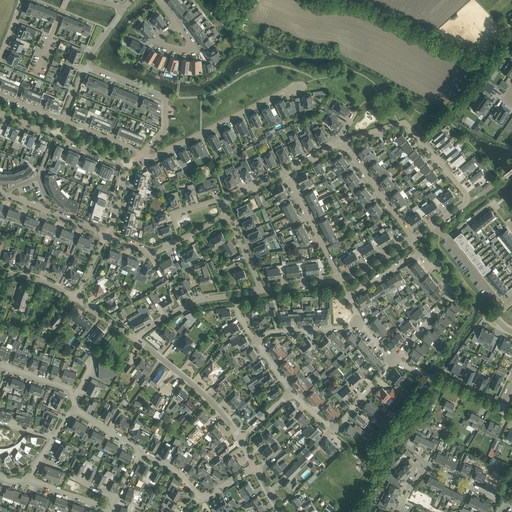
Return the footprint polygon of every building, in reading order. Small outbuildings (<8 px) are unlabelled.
[(177,0),(171,5),(174,9),(183,2),(181,0),(177,0)] [(25,13),(30,16),(31,15),(35,4),(30,2),(29,3),(25,13)] [(183,2),(174,9),(178,13),(187,6),(183,2)] [(41,6),(35,4),(31,15),(36,17),(41,6)] [(36,17),(41,19),(43,16),(46,8),(41,6),(36,17)] [(187,6),(178,13),(181,17),(190,10),(187,6)] [(46,8),(43,16),(48,18),(51,10),(46,8)] [(57,13),(51,10),(48,18),(47,21),(52,24),(53,21),(54,21),(53,20),(57,13)] [(190,10),(181,17),(185,21),(188,18),(191,20),(198,14),(195,11),(193,13),(190,10)] [(152,16),(147,20),(152,27),(155,25),(154,23),(156,22),(159,27),(162,25),(163,26),(166,23),(159,14),(153,18),(152,16)] [(69,18),(64,15),(64,16),(61,24),(66,26),(69,18)] [(69,18),(66,26),(71,28),(75,20),(69,18)] [(143,21),(134,28),(138,33),(141,31),(146,37),(147,36),(148,37),(151,34),(152,33),(146,27),(149,24),(145,20),(144,19),(143,20),(143,21)] [(71,28),(77,30),(80,22),(75,20),(71,28)] [(198,20),(189,27),(192,31),(198,26),(201,24),(198,20)] [(81,33),(82,33),(85,24),(80,22),(77,30),(82,32),(81,33)] [(85,24),(82,33),(87,36),(88,34),(89,31),(90,31),(91,28),(90,28),(91,27),(90,27),(85,25),(86,24),(85,24)] [(34,36),(36,30),(27,26),(25,29),(20,27),(19,27),(20,27),(19,27),(17,31),(18,31),(17,34),(16,34),(19,35),(18,36),(22,37),(22,36),(26,38),(28,34),(34,36)] [(192,31),(195,35),(201,30),(198,26),(192,31)] [(195,35),(198,39),(204,34),(201,30),(195,35)] [(135,48),(141,52),(146,46),(140,42),(135,40),(136,37),(137,38),(137,37),(129,34),(129,35),(130,35),(127,40),(131,42),(130,45),(136,48),(135,48)] [(198,39),(201,43),(207,38),(204,34),(198,39)] [(201,43),(204,47),(212,41),(209,37),(207,38),(201,43)] [(14,40),(13,40),(12,44),(13,44),(12,47),(11,47),(21,51),(22,47),(24,48),(25,47),(28,48),(30,43),(22,40),(21,42),(14,40),(14,41),(13,41),(14,40)] [(80,54),(81,52),(77,50),(78,47),(72,45),(70,49),(69,49),(67,53),(70,54),(78,57),(79,57),(81,54),(80,54)] [(215,48),(206,53),(211,63),(210,63),(204,64),(205,72),(212,71),(211,66),(216,65),(215,65),(214,62),(214,61),(217,59),(215,56),(219,53),(215,48)] [(151,49),(145,59),(150,62),(148,64),(153,67),(155,64),(159,54),(155,52),(155,53),(153,52),(154,51),(151,49)] [(22,66),(17,64),(20,57),(10,53),(9,53),(10,54),(9,56),(8,56),(6,60),(12,63),(11,65),(10,65),(9,65),(21,70),(22,66)] [(159,53),(155,64),(160,66),(159,68),(164,71),(168,57),(164,56),(164,57),(162,56),(162,55),(159,53)] [(67,57),(65,62),(71,64),(72,61),(76,63),(78,57),(70,54),(69,58),(67,57)] [(167,68),(165,72),(171,74),(171,72),(177,74),(179,60),(176,60),(175,60),(173,59),(173,58),(170,57),(167,68)] [(506,72),(509,74),(511,70),(511,59),(510,59),(509,59),(501,71),(506,74),(506,72)] [(182,60),(181,71),(187,72),(186,74),(192,75),(192,72),(191,61),(188,61),(186,61),(186,60),(182,60)] [(191,61),(192,72),(197,72),(197,74),(203,74),(201,60),(197,61),(195,61),(195,60),(191,60),(191,61)] [(61,70),(71,74),(74,68),(70,67),(71,64),(65,62),(64,66),(62,65),(60,69),(61,70)] [(61,70),(59,75),(69,79),(71,74),(61,70)] [(69,83),(70,81),(69,80),(69,79),(59,75),(56,84),(62,86),(63,84),(67,85),(68,83),(69,83)] [(0,89),(6,91),(10,82),(11,79),(6,77),(5,76),(5,77),(0,89)] [(90,87),(93,78),(89,76),(85,85),(90,87)] [(98,79),(98,80),(93,78),(90,87),(94,89),(98,79)] [(99,79),(98,79),(94,89),(99,91),(103,81),(103,82),(98,80),(99,79)] [(30,84),(23,81),(19,89),(22,90),(19,97),(24,99),(28,90),(30,84)] [(103,81),(99,91),(104,93),(103,95),(106,96),(109,90),(106,89),(108,84),(103,82),(103,81)] [(6,91),(10,93),(14,84),(10,82),(6,91)] [(487,96),(494,87),(486,82),(482,88),(484,90),(480,95),(479,94),(475,101),(476,102),(472,108),(477,111),(479,109),(483,111),(481,114),(485,116),(489,109),(485,107),(491,99),(487,96)] [(14,84),(10,93),(15,95),(19,86),(14,84)] [(119,87),(119,88),(114,86),(112,91),(109,90),(106,96),(109,97),(110,96),(115,98),(119,87)] [(119,87),(115,98),(120,99),(123,90),(119,88),(119,87)] [(24,99),(29,101),(33,91),(28,90),(24,99)] [(128,92),(123,90),(120,99),(124,101),(128,92)] [(29,101),(34,103),(37,93),(33,91),(29,101)] [(41,98),(44,99),(46,93),(43,92),(42,95),(37,93),(34,103),(38,105),(41,98)] [(133,94),(128,92),(124,101),(129,103),(133,94)] [(44,107),(50,109),(54,100),(55,97),(54,96),(54,97),(51,96),(51,95),(46,93),(44,99),(47,100),(44,107)] [(136,108),(138,102),(136,101),(138,96),(133,94),(129,103),(134,105),(133,107),(136,108)] [(296,103),(297,110),(302,110),(301,107),(312,105),(312,104),(313,104),(312,100),(311,101),(311,95),(308,96),(308,94),(304,95),(304,96),(302,97),(302,102),(296,103)] [(144,110),(149,100),(148,99),(148,100),(143,98),(141,103),(138,102),(136,108),(139,109),(140,108),(144,110)] [(54,100),(50,109),(55,111),(56,111),(59,105),(60,106),(62,100),(59,99),(57,101),(54,100)] [(149,100),(144,110),(149,112),(153,102),(148,100),(149,100)] [(281,102),(281,101),(280,101),(279,100),(276,102),(276,103),(275,103),(281,114),(288,110),(290,114),(295,112),(294,101),(292,101),(289,103),(288,101),(285,103),(283,101),(281,102)] [(158,104),(153,102),(149,112),(154,113),(158,104)] [(337,106),(334,104),(330,110),(338,115),(340,112),(345,115),(348,109),(345,108),(346,107),(343,105),(342,106),(339,104),(337,106)] [(73,119),(78,120),(81,111),(78,110),(79,107),(76,106),(73,111),(74,112),(72,117),(72,118),(73,118),(73,119)] [(262,110),(267,120),(269,124),(275,121),(276,123),(281,120),(278,114),(274,116),(269,107),(268,106),(265,107),(266,108),(262,110)] [(507,114),(509,111),(503,107),(500,111),(499,110),(497,108),(492,115),(496,117),(497,116),(503,120),(504,118),(507,120),(510,115),(507,114)] [(86,116),(89,118),(91,111),(87,109),(84,112),(81,111),(78,120),(83,123),(86,116)] [(89,125),(94,127),(98,118),(99,114),(91,111),(89,118),(92,119),(89,125)] [(250,123),(253,129),(257,128),(256,126),(262,123),(257,113),(250,116),(253,122),(250,123)] [(99,129),(102,120),(104,117),(100,116),(101,115),(99,114),(98,118),(94,127),(99,129)] [(326,119),(323,123),(327,125),(327,124),(337,129),(340,123),(335,120),(336,117),(330,114),(327,119),(326,119)] [(107,122),(103,131),(108,133),(111,126),(114,128),(115,125),(117,120),(114,119),(113,120),(108,119),(107,122)] [(99,129),(103,131),(107,122),(102,120),(99,129)] [(239,132),(241,134),(243,133),(244,135),(247,134),(246,131),(248,131),(251,138),(255,136),(250,127),(247,128),(248,128),(247,128),(246,126),(245,124),(243,120),(241,121),(241,120),(236,122),(237,123),(235,124),(239,132)] [(120,138),(124,129),(120,127),(121,123),(118,122),(115,128),(118,130),(116,136),(120,138)] [(308,136),(308,135),(311,133),(306,124),(303,126),(306,131),(304,132),(304,133),(300,135),(306,149),(307,148),(308,149),(311,148),(310,147),(313,145),(309,136),(308,136)] [(3,129),(0,136),(9,139),(9,138),(13,127),(8,125),(5,130),(3,129)] [(319,142),(321,142),(325,141),(324,140),(326,139),(323,133),(326,132),(323,125),(319,127),(320,130),(314,133),(319,142)] [(9,138),(9,139),(14,141),(11,147),(15,148),(17,142),(19,136),(17,135),(19,129),(13,127),(9,138)] [(227,128),(222,131),(225,138),(223,139),(225,144),(229,151),(230,153),(230,154),(237,151),(235,148),(232,149),(228,142),(232,139),(235,137),(231,128),(228,130),(227,128)] [(120,138),(125,140),(129,130),(124,129),(120,138)] [(125,140),(130,142),(134,132),(129,130),(125,140)] [(138,134),(134,144),(139,145),(140,145),(141,145),(143,140),(144,140),(146,135),(145,134),(145,133),(140,131),(138,134)] [(17,142),(15,148),(18,149),(20,144),(25,146),(30,134),(24,132),(22,137),(19,136),(17,142)] [(130,142),(134,144),(138,134),(134,132),(130,142)] [(434,140),(439,147),(448,139),(443,132),(434,140)] [(272,133),(265,137),(268,142),(275,138),(272,133)] [(292,144),(289,145),(294,155),(301,152),(295,141),(298,140),(296,135),(295,133),(288,136),(292,144)] [(30,134),(25,146),(30,148),(28,153),(31,154),(32,152),(34,149),(36,143),(33,142),(36,136),(30,134)] [(208,138),(213,148),(221,144),(216,134),(212,136),(211,135),(208,136),(208,137),(208,138)] [(392,155),(408,142),(403,145),(401,143),(406,139),(402,134),(397,138),(395,136),(385,139),(386,144),(396,141),(401,147),(394,153),(392,155)] [(34,149),(31,156),(34,158),(37,150),(42,153),(47,141),(41,139),(39,144),(36,143),(34,149)] [(439,147),(445,154),(454,146),(448,139),(439,147)] [(195,156),(200,153),(202,157),(209,154),(205,145),(201,147),(199,142),(196,144),(194,145),(191,146),(195,156)] [(369,151),(367,148),(369,146),(368,144),(366,142),(359,144),(362,148),(360,149),(361,151),(358,153),(361,157),(369,151)] [(397,157),(403,152),(405,152),(406,152),(408,154),(397,163),(414,149),(410,153),(408,150),(412,147),(408,142),(392,155),(394,158),(396,156),(397,157)] [(225,144),(222,146),(226,155),(230,153),(229,151),(225,144)] [(281,144),(274,148),(276,151),(279,157),(281,161),(284,160),(284,161),(287,160),(286,159),(289,158),(286,153),(288,152),(286,148),(285,146),(283,147),(281,144)] [(53,167),(51,171),(56,173),(58,167),(61,160),(64,154),(61,153),(63,147),(57,145),(52,157),(58,159),(54,168),(53,167)] [(454,146),(445,154),(451,161),(460,153),(454,146)] [(180,165),(182,168),(188,165),(185,160),(190,158),(185,149),(183,150),(183,149),(180,150),(181,151),(179,152),(184,163),(180,165)] [(416,160),(414,158),(418,154),(414,149),(397,163),(399,165),(402,163),(403,164),(408,160),(412,160),(414,162),(404,170),(404,171),(420,157),(420,156),(416,160)] [(64,154),(61,160),(69,164),(70,162),(74,152),(69,150),(66,155),(64,154)] [(270,153),(264,156),(270,167),(276,164),(274,160),(276,158),(272,150),(269,151),(270,153)] [(368,159),(370,162),(377,157),(373,152),(371,153),(369,151),(361,157),(364,161),(366,159),(367,160),(368,159)] [(69,164),(69,165),(74,167),(75,166),(78,167),(80,161),(78,160),(80,154),(74,152),(70,162),(69,164)] [(460,153),(451,161),(457,168),(466,160),(460,153)] [(78,167),(76,171),(85,174),(87,169),(91,159),(85,156),(83,162),(80,161),(78,167)] [(255,161),(251,163),(256,174),(264,170),(261,166),(264,165),(259,156),(253,159),(255,161)] [(333,156),(327,160),(331,165),(334,163),(336,166),(345,160),(342,156),(339,158),(338,156),(336,158),(335,159),(333,156)] [(180,167),(176,159),(173,161),(172,158),(170,159),(169,158),(168,157),(166,159),(165,158),(163,159),(164,160),(163,160),(167,168),(171,166),(172,169),(175,167),(176,170),(180,167)] [(369,168),(372,172),(380,165),(378,163),(380,161),(377,157),(370,162),(371,164),(372,166),(369,168)] [(422,167),(420,165),(424,161),(420,157),(407,168),(404,171),(406,173),(408,171),(408,172),(414,168),(417,172),(411,177),(427,164),(426,164),(422,167)] [(459,168),(463,172),(475,162),(472,158),(459,168)] [(91,159),(87,169),(92,171),(91,173),(92,173),(95,174),(97,168),(94,166),(96,161),(91,159)] [(242,171),(240,172),(244,180),(251,177),(246,169),(249,167),(250,169),(250,168),(246,160),(240,163),(242,166),(240,167),(242,171)] [(338,177),(340,175),(347,170),(345,168),(346,167),(345,166),(348,164),(345,160),(336,166),(338,169),(335,172),(338,177)] [(150,167),(155,177),(157,176),(156,174),(161,171),(159,167),(160,167),(158,164),(157,164),(157,163),(156,164),(156,162),(153,164),(153,165),(150,167)] [(27,163),(23,167),(30,176),(29,176),(31,174),(35,170),(27,163)] [(97,168),(95,174),(97,175),(98,175),(98,174),(103,176),(108,166),(102,163),(100,169),(97,168)] [(381,176),(387,171),(384,167),(382,164),(380,165),(372,172),(374,175),(377,173),(378,175),(379,174),(381,176)] [(428,175),(426,172),(431,169),(427,164),(411,177),(414,181),(421,174),(422,174),(424,175),(424,174),(426,177),(419,183),(433,171),(428,175)] [(103,176),(103,177),(108,179),(111,181),(114,174),(111,173),(113,168),(108,166),(103,176)] [(23,167),(18,169),(22,179),(27,177),(29,176),(30,176),(23,167)] [(228,176),(224,178),(229,188),(236,184),(234,180),(239,177),(235,169),(234,169),(233,167),(232,167),(233,169),(231,171),(227,173),(228,176)] [(18,169),(13,171),(15,182),(16,182),(15,182),(18,181),(22,179),(18,169)] [(136,175),(135,179),(144,182),(145,179),(149,179),(150,175),(147,170),(143,172),(144,174),(143,175),(137,174),(136,174),(136,175)] [(348,182),(356,176),(353,172),(350,174),(349,172),(349,173),(347,170),(340,175),(338,177),(342,182),(343,181),(346,183),(348,182)] [(469,179),(473,183),(484,174),(480,170),(469,179)] [(380,183),(382,186),(391,180),(389,177),(391,176),(389,173),(388,171),(387,171),(381,176),(382,179),(381,179),(382,181),(380,183)] [(433,180),(437,176),(433,171),(419,183),(422,186),(428,181),(428,182),(430,182),(432,184),(435,182),(433,180)] [(296,177),(299,184),(308,179),(306,175),(308,173),(307,172),(296,177)] [(348,186),(351,191),(358,186),(356,184),(357,183),(356,182),(359,180),(356,176),(348,182),(350,185),(348,186)] [(152,180),(156,187),(161,184),(157,177),(152,180)] [(204,185),(197,187),(200,195),(217,189),(214,178),(202,182),(204,185)] [(144,182),(135,179),(133,186),(134,185),(134,186),(140,187),(139,190),(145,192),(147,187),(143,185),(144,182)] [(308,179),(299,184),(300,183),(303,189),(307,187),(308,189),(315,186),(313,183),(311,185),(308,179)] [(46,185),(48,190),(58,185),(56,180),(45,182),(46,182),(46,185)] [(398,186),(402,183),(400,181),(396,184),(395,182),(393,183),(391,180),(382,186),(385,190),(388,188),(389,190),(390,189),(391,191),(398,186)] [(189,191),(185,192),(188,201),(194,199),(193,194),(196,193),(193,184),(187,186),(189,191)] [(51,196),(51,197),(60,191),(58,185),(48,190),(50,194),(51,196)] [(276,196),(284,191),(281,185),(270,191),(271,192),(274,192),(275,196),(276,196)] [(109,194),(105,192),(106,189),(99,186),(97,186),(97,189),(99,190),(97,196),(106,200),(107,200),(109,196),(107,195),(108,194),(109,194)] [(357,195),(359,198),(368,191),(365,187),(362,189),(361,188),(360,189),(358,186),(351,191),(350,192),(351,194),(352,192),(355,196),(357,195)] [(393,195),(390,197),(393,201),(402,195),(400,192),(402,191),(398,186),(391,191),(393,193),(392,194),(393,195)] [(447,192),(444,194),(450,201),(455,197),(451,192),(452,192),(449,187),(446,189),(446,190),(447,192)] [(131,192),(130,198),(139,200),(140,197),(144,197),(145,192),(139,190),(138,193),(132,192),(131,192)] [(305,194),(307,200),(315,195),(313,190),(305,194)] [(53,198),(56,202),(64,194),(60,191),(51,197),(52,196),(53,198)] [(172,196),(169,198),(172,207),(178,205),(176,199),(179,198),(177,191),(171,193),(172,196)] [(284,191),(276,196),(278,201),(276,202),(277,205),(284,202),(282,199),(287,197),(284,191)] [(360,203),(363,207),(370,202),(368,200),(369,199),(368,198),(370,196),(368,191),(359,198),(362,201),(360,203)] [(450,201),(444,194),(443,191),(435,197),(438,202),(441,200),(445,204),(450,201)] [(436,204),(438,202),(435,197),(431,192),(427,195),(430,199),(431,200),(430,200),(430,201),(431,203),(429,205),(434,212),(439,209),(436,204)] [(62,207),(68,198),(64,194),(56,202),(60,206),(62,207)] [(307,200),(310,205),(318,201),(315,195),(307,200)] [(402,195),(393,201),(396,205),(399,203),(400,204),(402,206),(404,204),(409,201),(406,196),(404,198),(402,195)] [(106,201),(106,200),(97,196),(96,201),(95,202),(105,205),(106,206),(107,202),(106,201)] [(64,208),(69,210),(73,201),(68,198),(62,207),(62,208),(62,207),(64,208)] [(135,206),(134,209),(140,210),(142,205),(139,204),(139,200),(130,198),(128,204),(129,204),(135,206)] [(73,201),(69,210),(74,212),(76,213),(78,203),(73,201)] [(96,201),(94,201),(92,207),(94,207),(103,211),(104,211),(105,207),(104,207),(105,205),(95,202),(96,201)] [(310,205),(313,210),(321,206),(318,201),(310,205)] [(244,214),(245,216),(250,214),(249,212),(250,211),(249,208),(251,208),(252,205),(250,202),(242,206),(242,205),(236,208),(238,212),(239,216),(244,214)] [(282,206),(284,211),(292,207),(290,202),(282,206)] [(368,210),(370,213),(379,207),(376,203),(373,205),(372,204),(371,205),(370,202),(363,207),(366,212),(368,210)] [(420,215),(423,213),(419,208),(417,205),(412,208),(412,209),(415,214),(413,216),(418,223),(423,220),(420,215)] [(424,205),(419,208),(423,213),(426,211),(429,216),(434,212),(429,205),(426,207),(425,205),(424,205)] [(323,211),(321,206),(313,210),(315,215),(317,214),(318,217),(324,214),(323,211)] [(104,213),(102,213),(103,211),(94,207),(92,213),(101,217),(102,217),(104,213)] [(284,211),(287,216),(295,212),(292,207),(284,211)] [(379,207),(370,213),(373,216),(371,218),(374,223),(381,218),(379,215),(380,215),(379,213),(382,211),(379,207)] [(7,221),(8,218),(11,220),(14,211),(13,210),(14,210),(10,208),(9,209),(8,209),(9,209),(7,213),(4,211),(1,220),(5,222),(6,223),(7,221)] [(126,210),(125,216),(135,219),(135,215),(139,216),(140,210),(134,209),(133,212),(127,210),(127,211),(127,210),(126,210)] [(15,225),(18,227),(21,219),(18,218),(20,213),(20,214),(20,213),(19,213),(20,212),(16,210),(15,211),(14,211),(11,220),(16,222),(15,225)] [(491,210),(487,213),(492,219),(496,216),(491,210)] [(250,214),(245,216),(243,217),(243,218),(247,216),(248,219),(242,222),(243,223),(242,223),(244,228),(245,228),(245,229),(255,224),(254,221),(257,219),(254,212),(250,214)] [(295,212),(287,216),(290,222),(298,217),(295,212)] [(101,219),(101,217),(92,213),(90,219),(94,220),(93,222),(98,223),(99,222),(100,223),(102,219),(101,219)] [(167,220),(167,219),(167,218),(166,214),(165,214),(165,213),(156,216),(155,215),(151,217),(155,227),(163,225),(162,221),(167,220)] [(492,219),(487,213),(483,216),(488,222),(492,219)] [(28,227),(32,218),(31,218),(31,217),(27,215),(27,216),(26,216),(25,220),(21,219),(18,227),(22,228),(23,228),(25,228),(25,226),(28,227)] [(135,219),(125,216),(123,222),(124,222),(124,223),(130,224),(129,227),(136,229),(137,224),(134,222),(135,219)] [(418,223),(413,216),(410,218),(409,216),(408,216),(405,218),(408,222),(409,222),(413,227),(418,223)] [(488,222),(483,216),(479,219),(484,225),(488,222)] [(32,218),(28,227),(34,229),(37,221),(38,221),(38,220),(37,220),(37,219),(33,218),(32,218)] [(319,222),(321,227),(329,223),(331,222),(330,219),(328,220),(327,218),(319,222)] [(484,225),(479,219),(476,222),(481,228),(484,225)] [(47,232),(50,224),(50,223),(46,221),(43,224),(42,228),(39,226),(37,231),(36,232),(37,232),(40,234),(45,236),(46,232),(47,232)] [(481,228),(476,222),(472,225),(477,231),(481,228)] [(321,227),(324,232),(332,228),(329,223),(321,227)] [(54,239),(55,237),(52,236),(52,235),(53,235),(52,234),(55,229),(55,224),(51,224),(50,224),(47,232),(46,232),(45,236),(51,238),(54,239)] [(293,228),(296,233),(304,229),(301,224),(293,228)] [(136,229),(129,227),(123,226),(123,225),(122,225),(121,230),(121,231),(122,231),(122,232),(127,233),(127,234),(133,236),(134,233),(133,233),(135,230),(136,229)] [(171,231),(170,227),(169,227),(169,226),(164,228),(163,225),(155,227),(153,228),(154,231),(157,230),(158,236),(162,234),(162,235),(171,232),(171,231)] [(385,233),(382,235),(387,243),(392,240),(389,235),(394,232),(393,231),(390,227),(383,231),(385,233)] [(56,235),(55,237),(54,239),(57,241),(58,240),(63,243),(64,240),(68,231),(67,231),(67,230),(64,228),(61,231),(59,236),(56,235)] [(324,232),(326,237),(334,233),(332,228),(324,232)] [(292,235),(295,240),(306,235),(304,229),(296,233),(292,235)] [(502,238),(510,232),(507,229),(499,235),(502,238)] [(265,239),(273,236),(276,234),(274,231),(267,234),(266,232),(260,234),(258,230),(252,232),(248,234),(249,236),(248,236),(249,240),(250,239),(251,241),(261,237),(261,236),(263,236),(264,239),(265,239)] [(68,231),(64,240),(70,242),(72,236),(73,231),(69,231),(68,231)] [(461,231),(454,237),(457,242),(465,236),(461,231)] [(505,242),(511,236),(511,235),(510,232),(502,238),(505,242)] [(208,244),(212,250),(216,248),(214,246),(225,240),(221,233),(209,240),(211,242),(208,244)] [(334,233),(326,237),(329,243),(337,238),(334,233)] [(268,250),(265,243),(267,242),(268,241),(268,242),(272,240),(272,239),(277,237),(276,234),(264,239),(262,241),(263,243),(254,247),(257,255),(268,250)] [(375,250),(372,245),(375,243),(372,238),(370,234),(367,236),(369,238),(368,239),(369,240),(367,241),(368,244),(365,245),(370,253),(375,250)] [(76,244),(82,247),(85,238),(85,237),(82,235),(79,239),(76,244)] [(305,242),(309,240),(306,235),(295,240),(296,243),(299,245),(300,247),(308,246),(305,242)] [(378,235),(372,238),(375,243),(378,241),(381,246),(387,243),(382,235),(379,237),(378,235)] [(465,236),(457,242),(458,243),(461,246),(468,240),(466,237),(465,236)] [(85,238),(82,247),(87,249),(87,251),(89,252),(92,245),(89,244),(91,241),(91,240),(90,240),(90,238),(86,238),(85,238)] [(468,240),(461,246),(461,247),(464,250),(471,244),(469,241),(468,240)] [(230,241),(226,244),(229,249),(227,250),(230,256),(236,252),(230,241)] [(370,253),(365,245),(364,243),(359,246),(357,242),(354,245),(356,248),(359,253),(362,251),(365,256),(370,253)] [(471,244),(464,250),(465,251),(467,254),(475,248),(472,245),(471,244)] [(19,254),(19,258),(18,263),(22,264),(22,263),(28,264),(29,258),(32,258),(34,248),(27,247),(26,255),(19,254)] [(183,258),(177,262),(179,265),(180,267),(180,268),(188,266),(185,261),(197,255),(193,248),(181,255),(183,258)] [(352,254),(349,255),(354,263),(359,260),(356,255),(359,253),(356,248),(350,251),(352,254)] [(475,248),(467,254),(468,255),(470,258),(478,252),(476,253),(474,250),(473,249),(475,248)] [(4,252),(3,256),(2,261),(7,262),(11,263),(11,262),(12,263),(12,258),(15,259),(17,250),(12,249),(11,253),(8,252),(8,253),(4,252)] [(111,263),(115,252),(114,252),(115,251),(111,249),(111,250),(110,250),(106,258),(105,258),(104,261),(111,263)] [(118,263),(121,254),(120,254),(121,253),(117,251),(116,252),(115,252),(111,263),(116,266),(117,264),(118,263)] [(478,252),(470,258),(471,259),(474,262),(481,256),(479,253),(478,252)] [(37,259),(36,262),(34,267),(44,270),(47,261),(49,262),(52,255),(46,253),(44,261),(37,259)] [(354,263),(349,255),(346,257),(345,255),(337,259),(341,266),(343,265),(342,263),(345,262),(348,266),(354,263)] [(76,256),(74,256),(69,265),(73,267),(78,257),(77,257),(76,256)] [(122,260),(120,265),(119,268),(128,271),(129,268),(133,259),(132,259),(132,258),(129,256),(128,257),(127,257),(126,261),(122,260)] [(481,256),(474,262),(474,263),(477,266),(483,261),(480,258),(480,257),(481,256)] [(166,260),(165,261),(170,269),(171,272),(172,273),(177,270),(177,269),(180,267),(179,265),(177,262),(174,264),(170,258),(169,257),(166,259),(166,260)] [(312,272),(311,263),(311,259),(305,260),(305,257),(301,258),(301,262),(302,268),(305,267),(306,273),(312,272)] [(134,259),(133,259),(129,268),(135,270),(139,261),(138,261),(138,260),(134,258),(134,259)] [(298,268),(302,268),(301,258),(300,258),(301,260),(291,261),(293,275),(299,274),(298,268)] [(311,263),(312,272),(318,271),(318,266),(323,265),(319,258),(317,259),(317,260),(315,260),(314,261),(314,263),(311,263)] [(226,263),(228,268),(235,264),(232,259),(226,263)] [(160,263),(163,270),(161,271),(164,276),(168,274),(171,272),(170,269),(165,261),(164,261),(164,260),(160,262),(160,263)] [(216,269),(211,260),(207,262),(212,271),(216,269)] [(293,275),(291,261),(285,262),(285,261),(284,261),(281,261),(282,265),(283,271),(286,270),(287,276),(293,275)] [(407,270),(411,274),(421,266),(417,261),(411,266),(409,264),(403,267),(401,269),(403,271),(405,270),(405,271),(407,270)] [(483,261),(477,266),(478,267),(480,270),(488,264),(487,264),(486,265),(484,262),(483,261)] [(53,264),(52,268),(50,272),(58,276),(60,271),(63,272),(65,268),(66,265),(61,263),(59,267),(53,264)] [(148,275),(151,266),(150,266),(151,265),(147,263),(146,264),(145,264),(143,269),(140,268),(138,272),(137,275),(136,279),(145,283),(149,275),(148,275)] [(200,279),(198,280),(199,285),(205,283),(205,282),(209,280),(208,276),(208,274),(208,275),(206,268),(206,267),(205,263),(194,266),(195,270),(202,269),(204,275),(199,277),(200,279)] [(488,264),(480,270),(481,271),(483,274),(491,268),(488,265),(488,264)] [(276,268),(273,268),(274,277),(280,277),(279,271),(283,271),(282,265),(276,265),(276,266),(276,268)] [(274,277),(273,268),(272,266),(270,266),(269,267),(269,266),(265,267),(262,267),(265,272),(267,272),(268,278),(274,277)] [(415,283),(421,278),(419,276),(425,271),(421,266),(411,274),(414,279),(412,281),(413,284),(415,283)] [(66,278),(69,279),(71,281),(75,283),(79,275),(76,273),(76,272),(70,269),(66,278)] [(233,274),(234,277),(237,276),(238,281),(239,280),(239,281),(242,280),(242,279),(246,278),(243,270),(235,273),(233,274)] [(489,278),(495,273),(493,270),(487,275),(489,278)] [(489,278),(492,282),(498,277),(495,273),(489,278)] [(102,274),(96,277),(98,282),(105,278),(102,274)] [(181,275),(184,280),(180,282),(183,288),(176,291),(176,290),(174,291),(175,293),(176,293),(177,295),(179,299),(186,295),(186,296),(190,294),(187,289),(190,288),(189,286),(187,282),(186,279),(185,279),(183,274),(181,275)] [(396,275),(391,278),(395,285),(397,288),(400,286),(401,285),(402,286),(406,284),(402,277),(398,279),(396,275)] [(418,284),(422,289),(433,280),(429,275),(428,276),(422,281),(421,278),(415,283),(417,285),(418,284)] [(166,283),(163,278),(163,277),(159,279),(160,280),(154,283),(157,288),(166,283)] [(492,282),(495,286),(501,281),(498,277),(492,282)] [(94,286),(90,289),(93,293),(96,297),(104,292),(102,289),(104,288),(104,287),(103,284),(105,283),(105,282),(105,281),(106,281),(105,278),(98,282),(97,282),(99,285),(94,287),(94,286)] [(397,288),(395,285),(391,278),(386,281),(389,286),(387,288),(390,293),(392,296),(394,294),(392,291),(394,289),(397,288)] [(437,285),(433,280),(422,289),(426,293),(425,295),(427,297),(428,296),(432,292),(430,290),(436,285),(436,286),(437,285)] [(495,286),(498,290),(504,285),(501,281),(495,286)] [(30,287),(21,283),(13,306),(24,311),(28,294),(30,287)] [(381,284),(376,287),(382,297),(385,295),(387,294),(387,295),(390,293),(387,288),(384,289),(381,284)] [(508,289),(504,285),(498,290),(502,294),(508,289)] [(374,295),(372,297),(376,304),(377,303),(379,302),(378,300),(380,299),(379,298),(382,297),(376,287),(371,290),(374,295)] [(442,293),(438,287),(438,288),(432,292),(428,296),(432,301),(430,302),(432,304),(438,300),(436,298),(442,293)] [(160,299),(156,293),(155,293),(154,291),(151,292),(156,301),(160,299)] [(115,292),(109,295),(104,298),(107,302),(108,302),(109,303),(106,305),(110,311),(114,309),(118,306),(114,300),(113,299),(117,296),(115,292)] [(153,303),(156,301),(151,292),(147,295),(148,297),(153,303)] [(366,293),(361,296),(368,306),(372,303),(374,306),(376,304),(372,297),(369,298),(366,293)] [(161,302),(162,305),(165,309),(174,303),(170,296),(161,302)] [(368,306),(361,296),(357,299),(360,304),(357,306),(360,310),(364,308),(367,312),(370,310),(368,307),(368,306)] [(462,307),(457,303),(455,306),(451,302),(447,307),(455,313),(457,315),(459,312),(458,311),(462,307)] [(420,303),(413,308),(420,317),(425,314),(421,309),(424,308),(427,312),(423,306),(420,303)] [(257,310),(257,309),(257,304),(249,304),(249,305),(251,305),(251,308),(245,308),(245,312),(246,312),(246,315),(255,314),(258,314),(258,310),(257,310)] [(321,323),(320,313),(317,314),(317,311),(315,311),(313,307),(311,307),(311,311),(312,317),(315,317),(315,323),(317,323),(318,323),(321,323)] [(453,315),(455,313),(447,307),(444,312),(448,315),(446,317),(450,321),(451,322),(455,318),(453,315)] [(215,309),(216,314),(216,315),(221,314),(222,319),(231,318),(230,310),(223,311),(222,308),(215,309)] [(420,317),(413,308),(409,312),(408,311),(405,312),(411,319),(413,317),(416,321),(420,317)] [(122,309),(118,312),(121,319),(126,316),(122,309)] [(303,324),(302,310),(302,309),(293,309),(293,313),(293,319),(296,318),(297,325),(297,324),(299,324),(300,324),(303,324)] [(302,310),(303,324),(306,324),(306,323),(309,323),(309,324),(308,318),(312,317),(311,311),(305,312),(305,310),(302,310)] [(147,311),(141,315),(146,324),(152,320),(147,311)] [(285,325),(284,311),(280,312),(280,313),(276,313),(276,316),(277,321),(278,321),(279,326),(279,325),(281,325),(282,326),(285,325)] [(287,311),(284,311),(285,325),(288,325),(288,324),(290,324),(290,325),(291,325),(290,319),(293,319),(293,313),(287,313),(287,311)] [(57,312),(53,316),(48,322),(55,328),(63,318),(57,312)] [(76,312),(71,319),(81,327),(77,332),(82,336),(93,323),(87,319),(87,320),(76,312)] [(190,326),(196,318),(190,313),(184,316),(188,318),(185,322),(190,326)] [(146,324),(141,315),(129,321),(134,330),(146,324)] [(440,316),(436,321),(443,327),(446,324),(447,325),(450,321),(446,317),(444,320),(440,316)] [(264,317),(263,317),(258,317),(259,320),(252,320),(253,324),(254,324),(254,327),(262,327),(262,323),(265,323),(264,317)] [(370,322),(373,327),(380,322),(383,320),(381,318),(379,320),(376,317),(374,319),(370,322)] [(404,320),(402,321),(410,330),(414,327),(409,320),(406,322),(404,320)] [(410,330),(402,321),(401,323),(403,325),(400,327),(402,330),(405,334),(410,330)] [(441,330),(443,327),(436,321),(432,325),(436,329),(434,331),(439,335),(441,332),(442,333),(443,332),(442,331),(441,330)] [(373,327),(377,331),(386,324),(385,322),(382,324),(380,322),(373,327)] [(241,330),(237,324),(230,328),(228,325),(223,328),(227,335),(232,332),(234,335),(241,330)] [(386,324),(377,331),(380,336),(387,330),(385,328),(387,326),(386,324)] [(482,344),(489,330),(483,327),(481,331),(477,329),(472,339),(476,341),(478,338),(484,340),(482,344)] [(98,342),(104,334),(98,328),(95,332),(94,332),(89,337),(94,341),(87,349),(91,352),(99,343),(98,342)] [(165,329),(163,332),(161,331),(158,334),(168,342),(175,334),(169,330),(169,331),(165,328),(165,329)] [(397,333),(395,335),(401,343),(402,342),(401,341),(405,338),(404,336),(403,337),(396,328),(394,330),(397,333)] [(428,330),(424,335),(432,341),(434,338),(435,339),(439,335),(434,331),(433,334),(428,330)] [(495,333),(489,330),(482,344),(484,341),(490,343),(487,349),(491,351),(496,341),(492,340),(495,333)] [(345,337),(349,342),(356,335),(356,334),(354,334),(354,335),(351,332),(345,337)] [(401,343),(395,335),(393,333),(391,334),(393,338),(391,340),(397,347),(398,346),(397,345),(401,343)] [(184,335),(179,341),(176,345),(188,355),(191,351),(193,349),(188,344),(190,341),(184,335)] [(325,335),(321,338),(329,348),(333,345),(336,348),(339,346),(337,344),(333,338),(330,341),(325,335)] [(350,348),(355,344),(359,340),(361,338),(359,340),(356,338),(357,337),(357,336),(356,335),(349,342),(351,344),(348,346),(350,348)] [(425,343),(423,345),(427,349),(431,345),(429,344),(432,341),(424,335),(421,339),(425,343)] [(236,337),(231,341),(235,348),(240,344),(242,347),(246,344),(249,343),(245,336),(238,341),(236,337)] [(342,343),(336,336),(333,338),(337,344),(339,346),(342,343)] [(397,347),(391,340),(389,337),(387,339),(390,342),(387,344),(392,351),(397,347)] [(329,348),(321,338),(317,342),(320,346),(318,347),(322,352),(324,351),(325,352),(329,348)] [(355,344),(358,348),(366,341),(365,340),(364,340),(363,341),(361,338),(359,340),(355,344)] [(269,349),(272,354),(279,347),(277,345),(279,343),(275,339),(271,343),(273,345),(269,349)] [(313,346),(311,343),(307,339),(303,343),(312,353),(315,350),(312,347),(313,346)] [(505,353),(510,342),(504,339),(502,345),(498,343),(494,349),(499,351),(499,350),(505,353)] [(74,346),(78,349),(82,343),(79,340),(74,346)] [(358,348),(362,352),(368,346),(366,344),(367,343),(367,342),(366,341),(358,348)] [(17,342),(15,347),(13,351),(15,351),(12,362),(18,364),(23,351),(18,349),(20,343),(17,342)] [(312,353),(303,343),(299,346),(305,353),(306,352),(308,355),(310,355),(312,353)] [(417,344),(413,349),(420,355),(423,352),(424,353),(427,349),(423,345),(421,347),(417,344)] [(363,357),(373,349),(372,348),(371,348),(370,349),(368,346),(362,352),(360,353),(363,357)] [(5,349),(1,358),(7,360),(11,351),(10,351),(12,348),(9,347),(9,348),(6,347),(5,349)] [(279,347),(272,354),(276,358),(280,354),(282,357),(286,353),(287,352),(283,348),(281,350),(279,347)] [(244,349),(240,352),(245,359),(248,357),(250,360),(253,358),(257,355),(253,348),(246,352),(244,349)] [(24,366),(27,357),(30,358),(30,356),(31,354),(32,351),(29,349),(28,352),(23,351),(18,364),(24,366)] [(222,353),(222,352),(218,349),(217,351),(212,357),(216,360),(222,353)] [(369,360),(375,355),(373,352),(374,352),(374,350),(373,349),(363,357),(367,362),(369,360)] [(420,355),(413,349),(409,353),(413,357),(412,359),(411,358),(416,362),(418,360),(419,359),(418,357),(420,355)] [(194,352),(191,356),(193,358),(192,360),(194,362),(194,363),(196,365),(196,364),(199,367),(203,363),(204,361),(206,359),(201,355),(195,350),(194,352)] [(38,361),(41,362),(42,361),(42,360),(43,357),(44,354),(40,352),(39,356),(34,355),(29,368),(36,370),(38,361)] [(284,362),(280,366),(284,370),(291,364),(294,362),(290,357),(293,354),(291,352),(288,355),(286,357),(282,360),(284,362)] [(309,362),(311,364),(314,362),(306,354),(304,356),(309,362)] [(460,356),(456,354),(447,365),(448,365),(450,362),(454,364),(450,372),(457,376),(462,367),(456,363),(460,356)] [(369,360),(372,364),(380,358),(379,357),(378,357),(377,357),(375,355),(369,360)] [(42,361),(41,362),(38,371),(44,373),(47,366),(48,366),(51,358),(48,357),(47,359),(43,357),(42,360),(42,361)] [(61,368),(64,361),(54,358),(52,365),(53,365),(50,374),(56,377),(59,367),(61,368)] [(380,358),(372,364),(370,366),(374,370),(382,363),(380,360),(381,360),(381,359),(380,358)] [(105,363),(103,363),(98,359),(99,368),(96,368),(99,377),(99,378),(117,373),(113,369),(112,368),(111,367),(110,366),(109,365),(107,365),(106,364),(105,363)] [(138,376),(147,363),(142,359),(139,363),(137,366),(135,369),(131,374),(136,378),(137,376),(138,376)] [(332,364),(327,359),(322,363),(327,368),(332,364)] [(249,364),(250,367),(253,365),(256,371),(264,366),(261,360),(256,363),(254,361),(249,364)] [(466,366),(462,373),(465,375),(463,379),(470,382),(475,371),(469,368),(472,363),(469,361),(467,364),(466,366)] [(212,362),(208,366),(204,370),(207,373),(203,377),(210,384),(217,377),(213,373),(218,369),(212,362)] [(291,364),(284,370),(288,375),(292,371),(294,374),(298,370),(299,369),(300,369),(296,364),(294,362),(291,364)] [(147,363),(138,376),(140,378),(144,372),(147,374),(149,371),(152,367),(147,363)] [(309,364),(306,367),(311,372),(314,369),(309,364)] [(356,370),(352,374),(359,383),(364,379),(360,375),(363,373),(359,370),(358,368),(356,367),(357,366),(355,364),(353,366),(355,368),(356,370)] [(162,365),(159,369),(149,382),(154,387),(157,383),(158,384),(169,370),(162,365)] [(319,369),(324,371),(322,374),(325,377),(329,371),(321,366),(319,369)] [(61,378),(67,380),(70,371),(64,369),(61,378)] [(495,377),(491,386),(498,389),(500,386),(499,385),(499,384),(500,382),(502,377),(499,375),(501,371),(495,369),(492,376),(495,377)] [(316,370),(312,373),(319,381),(322,378),(316,370)] [(397,382),(400,379),(403,381),(406,377),(400,372),(400,373),(396,370),(393,373),(393,372),(391,375),(392,375),(389,378),(393,381),(391,383),(396,388),(399,384),(397,382)] [(70,371),(67,380),(73,382),(76,373),(70,371)] [(293,377),(291,379),(292,379),(293,381),(291,383),(295,387),(302,382),(306,378),(300,371),(298,373),(297,374),(293,377)] [(267,383),(273,379),(269,372),(263,376),(261,373),(246,383),(248,386),(258,380),(259,382),(260,382),(263,386),(264,385),(266,387),(269,385),(267,383)] [(359,383),(352,374),(351,374),(351,373),(346,378),(349,381),(350,380),(355,387),(359,383)] [(487,378),(480,375),(481,374),(480,374),(475,385),(476,385),(476,384),(483,387),(483,388),(484,385),(487,387),(491,377),(489,376),(488,378),(487,378)] [(214,389),(221,396),(231,386),(227,382),(224,386),(221,383),(227,377),(224,375),(215,383),(218,386),(214,389)] [(12,387),(15,388),(18,380),(12,378),(11,380),(8,379),(6,388),(11,389),(12,387)] [(138,384),(143,387),(147,381),(143,378),(138,384)] [(302,382),(295,387),(299,392),(303,388),(305,391),(312,384),(306,378),(302,382)] [(18,380),(15,388),(18,389),(17,391),(18,393),(22,394),(25,385),(23,384),(23,382),(18,380)] [(104,389),(106,385),(97,381),(96,384),(90,382),(87,388),(88,389),(86,392),(94,396),(99,387),(104,389)] [(344,389),(349,396),(354,392),(348,385),(349,385),(347,382),(342,386),(344,389)] [(30,393),(34,394),(36,386),(31,384),(30,386),(27,386),(24,394),(29,396),(30,393)] [(263,390),(266,394),(268,393),(272,399),(278,395),(277,394),(281,391),(277,384),(271,388),(269,385),(266,387),(263,390)] [(344,389),(342,386),(341,387),(340,385),(334,390),(339,396),(341,395),(345,399),(349,396),(344,389)] [(36,386),(34,394),(42,397),(44,391),(41,390),(42,388),(36,386)] [(306,396),(310,401),(322,390),(320,393),(317,390),(313,386),(308,390),(311,393),(306,396)] [(393,400),(398,393),(392,388),(390,391),(389,391),(389,389),(387,390),(387,391),(387,392),(382,388),(380,391),(379,390),(374,395),(379,399),(380,398),(386,403),(390,398),(393,400)] [(188,395),(181,389),(176,395),(179,398),(181,399),(183,398),(184,399),(188,395)] [(50,396),(50,398),(61,403),(63,397),(61,396),(62,394),(57,391),(54,390),(52,395),(50,396)] [(234,390),(233,391),(229,395),(231,397),(227,402),(228,401),(230,405),(230,406),(233,408),(237,405),(239,403),(235,398),(239,395),(234,390)] [(322,390),(310,401),(314,405),(318,402),(320,404),(324,401),(325,400),(322,396),(323,395),(323,391),(322,390)] [(152,403),(158,406),(163,397),(157,394),(152,403)] [(61,403),(50,398),(49,399),(49,401),(47,406),(55,410),(56,407),(58,408),(61,403)] [(91,407),(93,408),(97,401),(91,399),(89,402),(83,399),(82,402),(83,403),(81,406),(90,410),(91,407)] [(189,399),(185,403),(185,404),(182,407),(189,412),(196,404),(189,399)] [(322,410),(326,414),(335,406),(333,403),(332,404),(329,400),(324,404),(326,406),(322,410)] [(446,401),(444,405),(443,407),(448,409),(446,414),(452,417),(454,414),(455,412),(452,410),(454,404),(446,401)] [(105,408),(101,416),(107,419),(109,416),(111,411),(114,413),(118,406),(112,403),(111,405),(106,402),(103,407),(105,408)] [(361,409),(365,412),(365,411),(370,415),(374,410),(376,412),(380,408),(374,403),(371,406),(366,402),(361,409)] [(174,412),(180,406),(177,403),(171,409),(174,412)] [(245,403),(243,405),(240,408),(242,411),(238,414),(246,422),(255,413),(253,411),(250,413),(245,409),(248,406),(245,403)] [(285,415),(288,419),(290,420),(292,418),(296,415),(293,412),(297,408),(292,403),(286,409),(288,412),(285,415)] [(335,406),(326,414),(329,419),(334,415),(336,417),(340,413),(337,410),(337,409),(337,408),(335,406)] [(150,408),(147,413),(152,416),(155,410),(150,408)] [(23,423),(26,412),(26,411),(26,413),(19,411),(20,410),(17,409),(16,412),(17,413),(15,418),(18,419),(17,421),(23,423)] [(46,415),(45,418),(52,422),(55,416),(53,415),(54,413),(46,409),(44,414),(46,415)] [(6,410),(4,418),(10,419),(10,417),(13,418),(15,412),(6,410)] [(117,427),(125,431),(130,423),(126,420),(127,418),(121,415),(120,414),(121,412),(118,410),(113,417),(117,420),(117,419),(118,420),(115,423),(118,425),(117,427)] [(156,410),(153,417),(160,421),(164,411),(162,410),(161,413),(156,410)] [(202,411),(198,414),(197,415),(194,419),(197,422),(196,422),(200,427),(203,423),(204,424),(206,421),(205,420),(208,417),(202,411)] [(26,412),(23,423),(29,424),(29,422),(32,423),(34,417),(31,416),(32,414),(29,414),(28,412),(26,412)] [(302,412),(299,416),(296,418),(303,426),(310,420),(302,412)] [(357,414),(353,419),(361,424),(360,425),(363,427),(364,427),(368,422),(368,423),(370,420),(362,413),(360,415),(357,414)] [(477,422),(480,416),(472,413),(469,418),(468,418),(466,420),(464,419),(461,424),(467,427),(468,425),(471,426),(477,429),(480,424),(477,422)] [(178,420),(183,425),(188,419),(183,414),(178,420)] [(52,422),(45,418),(41,426),(47,429),(48,426),(50,427),(52,422)] [(285,425),(289,428),(296,422),(292,418),(285,425)] [(70,428),(76,431),(81,423),(76,419),(70,428)] [(139,428),(140,425),(141,423),(139,422),(140,421),(137,420),(132,428),(136,430),(137,428),(139,428)] [(383,426),(376,420),(374,423),(381,429),(383,426)] [(501,427),(495,424),(490,421),(489,424),(484,422),(480,430),(485,432),(487,429),(498,434),(499,431),(501,427),(501,426),(501,427)] [(81,423),(76,431),(81,434),(87,426),(81,423)] [(322,432),(317,427),(315,429),(310,424),(302,432),(305,435),(303,436),(307,441),(311,437),(313,440),(322,432)] [(341,433),(346,436),(346,435),(349,437),(351,434),(352,435),(356,430),(350,425),(346,429),(345,429),(341,433)] [(194,443),(203,434),(197,428),(188,437),(194,443)] [(216,428),(210,432),(208,432),(207,433),(207,434),(212,439),(209,442),(208,447),(212,448),(220,441),(218,438),(222,435),(216,428)] [(298,430),(291,436),(293,438),(302,429),(300,428),(298,430)] [(138,429),(137,431),(136,434),(134,433),(132,437),(137,439),(137,438),(139,439),(138,440),(143,443),(145,439),(146,440),(149,434),(142,430),(142,431),(138,429)] [(414,444),(417,445),(422,433),(415,429),(414,431),(413,434),(411,436),(414,438),(413,441),(415,442),(414,444)] [(90,438),(95,441),(98,433),(93,430),(93,431),(90,438)] [(268,441),(273,436),(272,435),(269,431),(263,437),(261,434),(254,440),(259,445),(266,439),(268,441)] [(372,431),(369,435),(375,440),(378,436),(372,431)] [(98,433),(95,441),(100,443),(103,436),(104,436),(98,433)] [(157,447),(160,441),(156,439),(157,435),(153,433),(151,436),(149,440),(152,442),(149,448),(154,452),(157,447)] [(420,444),(422,445),(426,438),(425,437),(427,435),(422,433),(417,445),(419,446),(420,444)] [(33,443),(34,443),(35,443),(43,444),(44,440),(44,438),(27,434),(27,435),(30,435),(31,439),(31,440),(31,441),(32,441),(32,442),(33,443)] [(319,445),(328,454),(335,447),(327,438),(319,445)] [(423,448),(426,449),(430,440),(426,438),(422,445),(424,446),(423,448)] [(430,440),(426,449),(428,451),(429,449),(431,450),(433,447),(435,448),(439,441),(433,438),(432,438),(431,440),(430,440)] [(104,448),(109,450),(113,443),(107,440),(107,441),(104,448)] [(373,445),(368,441),(365,444),(370,449),(373,445)] [(61,444),(58,449),(65,453),(69,445),(64,442),(63,445),(61,444)] [(160,454),(160,455),(160,456),(163,457),(163,456),(166,458),(169,452),(172,454),(176,445),(173,443),(171,445),(166,442),(163,448),(163,447),(161,451),(160,454)] [(37,450),(25,443),(25,444),(24,447),(24,448),(24,449),(24,450),(25,450),(25,451),(26,452),(27,452),(34,455),(36,452),(37,452),(37,450)] [(113,443),(109,450),(114,453),(117,446),(118,446),(113,443)] [(228,451),(226,449),(229,447),(226,444),(220,448),(217,445),(212,449),(210,450),(212,453),(214,451),(216,450),(218,453),(219,454),(218,455),(219,457),(228,451)] [(269,445),(265,449),(262,452),(267,458),(273,452),(275,455),(279,452),(282,449),(277,444),(272,448),(269,445)] [(307,457),(317,447),(314,444),(309,449),(304,454),(307,457)] [(300,451),(296,454),(300,458),(304,454),(309,449),(306,446),(300,451)] [(176,464),(185,453),(181,450),(177,447),(173,453),(176,455),(173,460),(175,461),(174,463),(176,464)] [(202,447),(198,454),(204,457),(207,450),(202,447)] [(16,459),(23,464),(26,461),(27,460),(18,450),(18,449),(17,450),(16,453),(15,453),(15,454),(15,455),(15,456),(15,457),(16,458),(16,459)] [(64,462),(68,454),(65,453),(58,449),(55,454),(57,455),(56,458),(61,461),(64,462)] [(117,451),(114,457),(114,459),(111,463),(114,465),(115,463),(117,460),(118,458),(123,460),(127,452),(121,450),(122,450),(120,453),(117,451)] [(287,453),(285,450),(275,457),(278,461),(287,453)] [(434,460),(439,462),(443,455),(440,454),(441,451),(439,450),(438,453),(434,460)] [(132,455),(127,452),(123,460),(128,462),(132,455),(132,456),(132,455)] [(4,461),(5,462),(9,468),(13,467),(14,466),(9,453),(8,453),(6,456),(5,456),(5,457),(4,457),(4,458),(4,459),(4,460),(4,461)] [(186,462),(188,463),(192,458),(185,453),(176,464),(179,466),(180,465),(182,466),(186,462)] [(300,458),(285,473),(290,479),(309,460),(307,457),(304,454),(300,458)] [(439,462),(444,465),(448,457),(449,455),(446,454),(445,456),(443,455),(439,462)] [(449,467),(453,460),(450,458),(451,456),(449,455),(448,457),(444,465),(449,467)] [(229,468),(228,469),(231,473),(240,465),(237,462),(236,462),(231,456),(224,462),(229,468)] [(409,461),(406,464),(413,471),(415,469),(414,468),(415,466),(413,464),(415,462),(410,457),(408,460),(409,461)] [(84,472),(89,461),(86,459),(82,464),(78,462),(74,471),(79,473),(80,471),(81,471),(84,472)] [(453,460),(449,467),(454,469),(458,462),(457,462),(459,460),(456,459),(455,461),(453,460)] [(95,471),(91,469),(92,463),(89,461),(84,472),(87,474),(86,477),(91,480),(95,471)] [(187,472),(191,475),(198,466),(193,463),(194,462),(192,461),(186,468),(189,470),(187,472)] [(284,462),(279,466),(276,462),(271,466),(276,473),(280,470),(282,469),(281,469),(287,465),(284,462)] [(464,462),(462,468),(460,472),(467,476),(469,471),(472,466),(464,462)] [(139,479),(144,482),(151,471),(148,469),(150,467),(143,463),(139,472),(142,473),(139,479)] [(308,467),(314,473),(318,469),(312,463),(308,467)] [(406,464),(402,468),(408,474),(410,472),(411,473),(413,471),(406,464)] [(45,465),(41,475),(61,482),(64,472),(45,465)] [(200,477),(205,470),(203,468),(202,469),(198,466),(191,475),(196,478),(197,476),(200,477)] [(408,474),(402,468),(400,466),(397,470),(399,472),(406,479),(408,477),(407,475),(408,474)] [(475,466),(474,469),(472,472),(476,474),(474,479),(477,481),(478,480),(482,482),(486,474),(482,473),(483,470),(475,466)] [(105,483),(111,472),(108,470),(103,475),(99,473),(95,481),(100,484),(101,481),(103,482),(105,483)] [(161,473),(154,470),(153,472),(151,471),(144,482),(145,483),(147,484),(152,479),(156,482),(161,473)] [(211,476),(207,473),(208,471),(205,470),(200,477),(202,479),(201,481),(205,484),(211,476)] [(212,474),(219,479),(222,475),(215,470),(212,474)] [(117,482),(113,480),(114,473),(111,472),(105,483),(109,485),(107,488),(113,490),(117,482)] [(394,475),(392,479),(398,483),(399,479),(401,481),(403,480),(404,481),(406,479),(399,472),(395,475),(394,474),(394,475)] [(211,476),(205,484),(209,487),(211,485),(213,487),(218,484),(217,481),(215,480),(215,479),(211,476)] [(426,483),(431,486),(435,479),(430,476),(427,481),(425,480),(424,482),(426,483)] [(295,486),(299,482),(296,479),(292,483),(289,480),(283,486),(290,492),(293,488),(295,487),(295,486)] [(388,484),(387,487),(389,488),(399,493),(400,490),(398,489),(399,487),(396,486),(398,483),(392,479),(390,483),(389,485),(388,484)] [(433,487),(436,488),(440,481),(435,479),(431,486),(430,488),(432,489),(433,487)] [(172,489),(171,491),(179,495),(182,491),(178,488),(179,486),(171,481),(169,486),(172,489)] [(438,492),(439,493),(440,493),(444,486),(445,483),(440,481),(436,488),(439,489),(438,492)] [(248,483),(239,489),(243,497),(247,494),(253,491),(248,483)] [(442,494),(445,495),(448,488),(444,486),(440,493),(439,493),(437,499),(439,500),(442,494)] [(2,496),(8,498),(11,490),(12,490),(12,489),(8,487),(8,488),(5,488),(2,496)] [(389,489),(387,493),(395,497),(396,495),(398,496),(399,493),(389,488),(387,487),(389,489)] [(448,501),(453,490),(448,488),(445,495),(448,496),(447,499),(449,500),(448,501)] [(128,490),(126,495),(133,498),(135,494),(140,495),(141,491),(139,490),(134,489),(133,492),(128,490)] [(8,498),(14,500),(18,491),(14,490),(13,491),(12,490),(11,490),(8,498)] [(454,500),(455,500),(458,493),(453,490),(448,501),(453,503),(454,500)] [(14,500),(20,503),(23,494),(21,494),(22,493),(18,491),(14,500)] [(152,500),(157,493),(154,491),(146,505),(150,508),(154,501),(152,500)] [(164,497),(165,497),(169,499),(171,500),(173,498),(177,500),(179,495),(171,491),(169,494),(166,493),(164,497)] [(295,498),(291,500),(295,507),(304,501),(298,492),(294,495),(295,498)] [(385,492),(383,497),(385,498),(395,502),(396,500),(394,499),(395,497),(387,493),(385,492)] [(23,494),(20,503),(26,505),(29,497),(27,496),(28,495),(23,493),(23,494)] [(458,493),(455,500),(457,501),(456,503),(458,504),(459,502),(460,502),(463,495),(458,493)] [(35,502),(38,504),(41,496),(36,494),(35,496),(32,495),(29,503),(34,505),(35,502)] [(129,502),(128,506),(135,508),(136,505),(132,502),(133,498),(126,495),(124,500),(129,502)] [(41,496),(38,504),(43,506),(44,507),(47,508),(50,501),(46,500),(47,498),(41,496)] [(55,505),(59,506),(62,499),(56,496),(56,497),(55,499),(52,498),(49,506),(54,508),(55,505)] [(385,498),(383,497),(381,496),(378,504),(380,505),(381,505),(386,507),(387,505),(390,506),(391,504),(393,505),(395,502),(385,498)] [(473,505),(477,497),(474,496),(474,497),(471,496),(470,498),(468,497),(465,504),(472,507),(473,505)] [(162,505),(163,505),(167,507),(169,509),(170,506),(174,508),(177,504),(171,500),(169,499),(165,497),(163,500),(164,502),(162,505)] [(257,497),(252,500),(250,501),(251,502),(244,504),(245,509),(248,508),(251,511),(252,511),(256,511),(258,511),(263,509),(261,501),(260,501),(258,499),(257,497)] [(473,505),(478,508),(481,501),(479,500),(480,498),(477,497),(473,505)] [(223,498),(213,504),(216,511),(220,509),(220,510),(224,507),(227,511),(229,511),(234,509),(232,506),(229,501),(226,503),(223,498)] [(62,511),(65,511),(67,510),(64,509),(67,501),(62,499),(59,506),(57,509),(62,511)] [(302,504),(301,505),(304,508),(308,505),(310,506),(313,504),(309,499),(305,502),(302,504)] [(481,511),(487,502),(484,501),(483,502),(481,501),(478,508),(482,510),(481,511)] [(487,502),(481,511),(490,511),(492,509),(490,507),(491,506),(489,505),(489,503),(487,502)] [(75,511),(78,505),(73,503),(72,503),(73,503),(70,509),(67,508),(67,510),(65,511),(75,511)]
